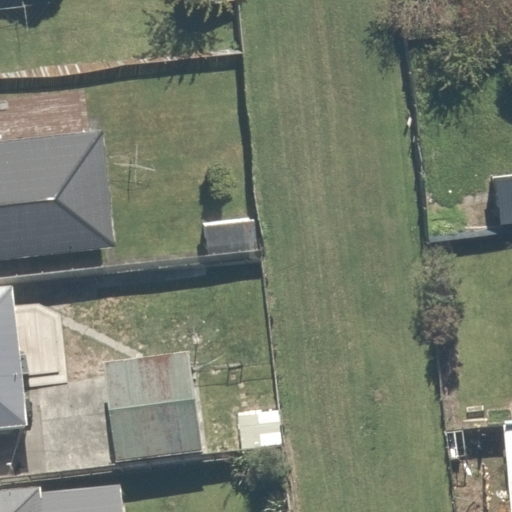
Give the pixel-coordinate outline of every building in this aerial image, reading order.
[(219,0),(170,0),(171,20),(220,19),(219,0)] [(0,158),(0,279),(96,273),(88,153),(0,158)] [(255,209),(195,211),(197,248),(257,246),(255,209)] [(511,215),(482,216),(483,252),(511,251),(511,215)] [(19,325),(0,325),(0,466),(25,465),(19,325)] [(192,380),(99,390),(111,494),(203,484),(192,380)] [(511,511),(511,453),(503,454),(504,511),(511,511)]
